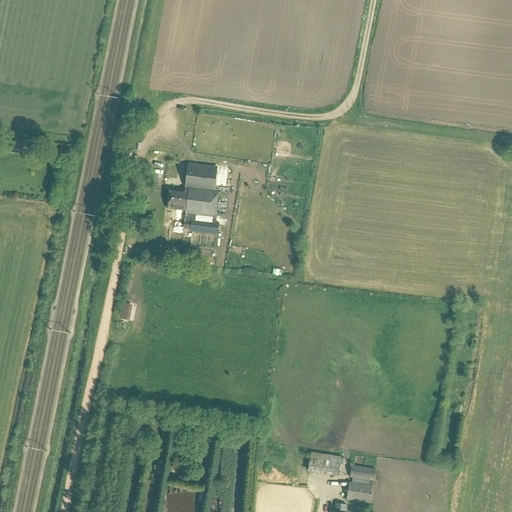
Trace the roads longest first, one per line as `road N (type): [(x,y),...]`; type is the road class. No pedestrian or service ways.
road 1 (track): [(64,511),(144,135),(190,101),(316,116),(345,109),(374,0)]
road 2 (track): [(511,140),(331,116)]
